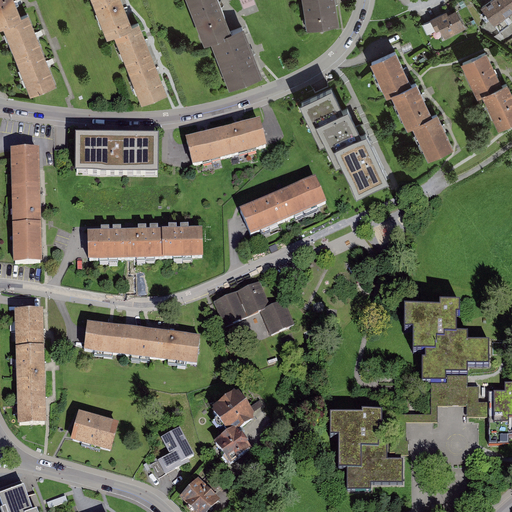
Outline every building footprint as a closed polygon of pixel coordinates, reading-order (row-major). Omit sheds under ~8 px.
[(23,0),(0,0),(0,21),(3,29),(11,26),(37,95),(62,86),(34,14),(29,16),(23,0)] [(140,25),(129,0),(100,0),(115,38),(121,36),(148,104),(175,94),(147,22),(140,25)] [(228,0),(196,0),(212,44),(219,42),(236,89),(268,77),(251,28),(240,31),(228,0)] [(342,0),(308,0),(314,30),(347,24),(342,0)] [(511,0),(492,0),(484,6),(498,26),(511,16),(511,0)] [(449,11),(432,19),(438,34),(443,32),(446,39),(467,30),(459,13),(451,16),(449,11)] [(395,52),(372,62),(387,97),(391,95),(408,130),(414,128),(429,161),(452,150),(442,128),(436,115),(431,117),(422,99),(415,84),(411,85),(403,67),(395,52)] [(485,53),(461,64),(478,100),(484,97),(499,130),(511,124),(511,98),(506,86),(502,88),(495,74),(485,53)] [(335,96),(312,105),(326,140),(335,137),(344,160),(352,157),(366,191),(390,181),(373,139),(365,142),(358,123),(348,127),(335,96)] [(266,125),(192,143),(199,170),(272,151),(266,125)] [(157,136),(77,135),(77,175),(157,177),(157,136)] [(46,153),(18,154),(21,267),(49,267),(46,153)] [(323,182),(247,214),(258,240),(334,208),(323,182)] [(209,232),(95,236),(96,265),(210,261),(209,232)] [(264,283),(214,304),(225,331),(262,316),(271,337),(296,327),(286,301),(274,306),(264,283)] [(352,436),(352,493),(376,493),(376,485),(408,485),(408,461),(393,461),(393,443),(385,443),(385,425),(412,424),(439,424),(439,408),(469,408),(469,418),(491,418),(491,446),(511,445),(511,388),(510,388),(510,396),(491,396),(491,407),(479,407),(479,390),(470,390),(470,378),(474,376),(474,368),(497,368),(496,346),(476,346),(475,338),(466,338),(466,320),(472,319),(472,307),(449,307),(449,312),(415,313),(415,331),(425,334),(425,354),(437,354),(437,363),(428,363),(429,412),(412,412),(370,412),(370,417),(338,417),(338,436),(352,436)] [(50,313),(21,314),(23,428),(53,427),(50,313)] [(205,339),(95,327),(91,355),(202,368),(205,339)] [(238,434),(222,444),(237,465),(260,449),(248,432),(266,420),(247,393),(221,411),(238,434)] [(125,426),(85,415),(77,443),(117,454),(125,426)] [(173,454),(162,460),(169,475),(188,466),(187,464),(198,459),(183,429),(165,438),(173,454)] [(211,511),(219,504),(198,484),(183,501),(193,511),(211,511)] [(38,511),(31,491),(7,499),(11,511),(38,511)]
